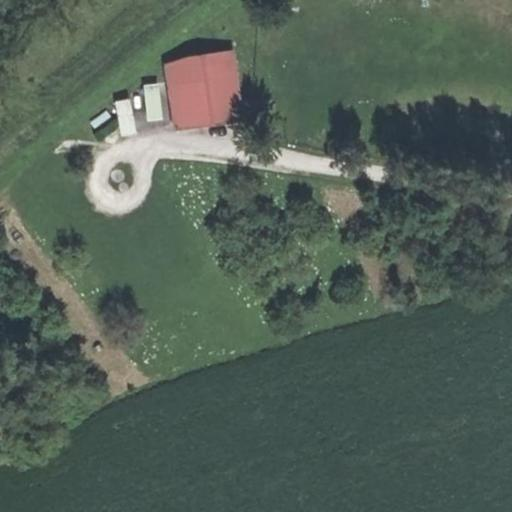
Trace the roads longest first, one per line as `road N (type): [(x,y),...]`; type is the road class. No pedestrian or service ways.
road 1 (track): [(511,188),(384,184),(188,145)]
road 2 (track): [(156,0),(0,135)]
